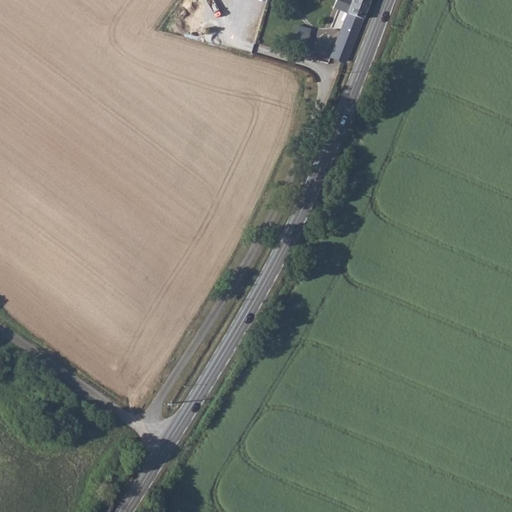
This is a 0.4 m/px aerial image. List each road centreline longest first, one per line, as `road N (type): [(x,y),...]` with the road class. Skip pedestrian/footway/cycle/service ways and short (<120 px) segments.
road 1 (primary): [(388,0),(291,230),(165,447)]
road 2 (unclassified): [(165,447),(0,327)]
